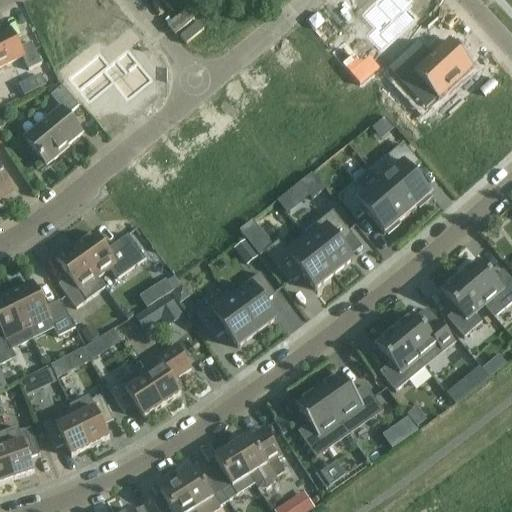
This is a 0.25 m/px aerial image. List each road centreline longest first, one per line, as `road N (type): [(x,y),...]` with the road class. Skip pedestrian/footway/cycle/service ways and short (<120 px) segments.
road 1 (residential): [(21,511),(127,472),(195,432),(511,180)]
road 2 (residential): [(0,249),(118,165),(202,86)]
road 3 (residential): [(202,86),(310,0)]
